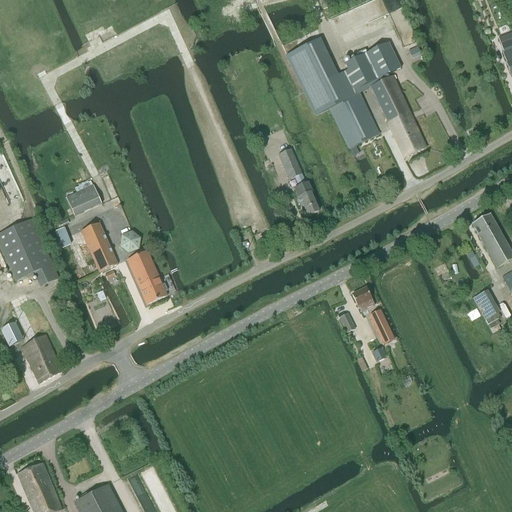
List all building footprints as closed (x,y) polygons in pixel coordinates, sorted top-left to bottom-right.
[(320,40),(287,57),(316,117),(330,110),(349,150),(355,147),(379,135),(359,94),(348,71),(337,76),(320,40)] [(499,46),(502,53),(511,48),(511,41),(499,46)] [(388,44),(345,65),(348,71),(359,94),(370,89),(390,79),(388,75),(400,69),(388,44)] [(511,48),(502,53),(506,64),(511,77),(511,76),(511,48)] [(390,79),(370,89),(404,159),(425,149),(391,78),(390,79)] [(355,147),(349,150),(353,157),(358,155),(355,147)] [(295,192),(298,199),(297,199),(298,201),(297,201),(297,202),(298,205),(299,205),(300,205),(301,207),(303,206),(308,217),(318,213),(310,194),(311,194),(307,184),(305,185),(301,175),(302,175),(290,150),(278,156),(289,181),(294,178),(300,190),(295,192)] [(74,194),(65,199),(74,218),(83,214),(74,194)] [(497,269),(511,260),(511,255),(489,216),(471,225),(497,269)] [(40,288),(58,279),(32,220),(0,234),(0,247),(15,282),(34,274),(40,288)] [(59,229),(69,225),(67,221),(57,225),(59,229)] [(99,274),(117,266),(99,225),(80,233),(99,274)] [(122,237),(120,248),(129,254),(139,250),(140,240),(132,233),(131,233),(122,237)] [(465,252),(464,252),(468,260),(468,259),(474,257),(470,250),(465,252)] [(147,253),(127,262),(139,289),(141,294),(146,306),(166,297),(165,293),(167,292),(164,286),(162,287),(147,253)] [(107,281),(114,278),(112,272),(105,276),(107,281)] [(511,295),(511,272),(502,278),(511,295)] [(361,313),(374,307),(365,289),(352,295),(357,307),(358,307),(361,313)] [(486,292),(472,300),(485,321),(487,326),(500,318),(497,314),(499,313),(486,292)] [(383,346),(393,341),(380,312),(369,317),(383,346)] [(346,334),(354,330),(347,315),(339,319),(346,334)] [(9,348),(24,341),(15,324),(1,331),(9,348)] [(39,385),(62,373),(45,337),(21,349),(39,385)] [(385,361),(381,351),(372,355),(376,364),(385,361)] [(31,511),(56,511),(60,510),(48,483),(49,482),(41,465),(16,475),(31,511)] [(121,511),(108,485),(73,503),(77,511),(121,511)]
